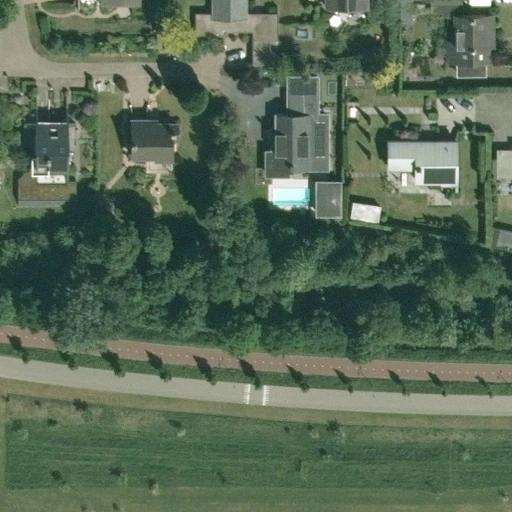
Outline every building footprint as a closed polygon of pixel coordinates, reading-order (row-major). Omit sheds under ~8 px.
[(244,17),(244,0),(210,0),(211,17),(194,17),(194,34),(224,34),(224,31),(250,31),(251,65),(277,64),(276,16),(244,17)] [(456,59),(457,59),(458,73),(484,72),(484,59),(488,59),(488,34),(492,34),(492,13),(455,14),(455,40),(445,40),(445,60),(456,59)] [(271,151),(266,151),(266,173),(286,173),(286,165),(309,165),(309,152),(320,152),(320,130),(315,130),(315,76),(288,76),(288,113),(276,113),(276,146),(272,146),(271,151)] [(175,140),(175,124),(145,124),(145,119),(131,119),(131,155),(170,156),(171,140),(175,140)] [(66,180),(66,124),(35,123),(34,171),(24,171),(17,179),(17,206),(75,206),(75,180),(66,180)] [(456,189),(456,140),(387,140),(388,166),(415,166),(415,180),(441,180),(441,189),(456,189)] [(340,179),(327,179),(328,215),(341,215),(340,179)] [(109,199),(100,199),(101,213),(109,213),(109,199)]
